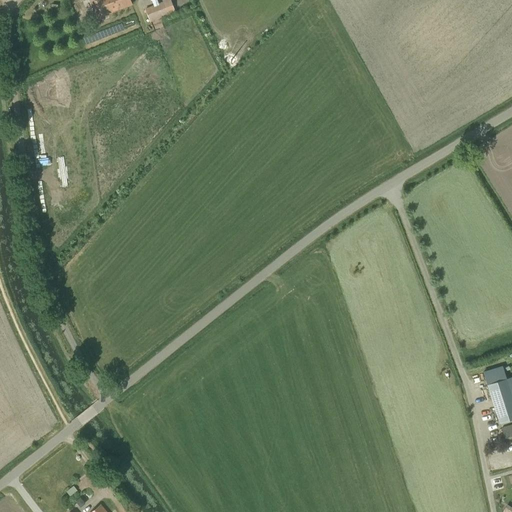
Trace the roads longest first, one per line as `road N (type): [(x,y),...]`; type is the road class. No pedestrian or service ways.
road 1 (unclassified): [(0,485),(316,229),(383,184)]
road 2 (unclassified): [(489,511),(454,363),(383,184)]
road 3 (unclassified): [(383,184),(511,109)]
